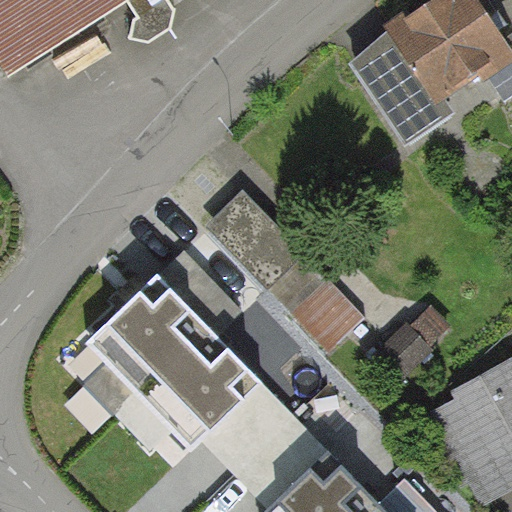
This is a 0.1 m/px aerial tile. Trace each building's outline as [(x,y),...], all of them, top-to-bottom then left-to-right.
[(0,0),(0,63),(9,78),(130,0),(0,0)] [(510,51),(472,0),(434,0),(351,61),(412,143),(456,111),(446,99),(510,51)] [(243,311),(187,253),(162,278),(159,275),(89,343),(193,450),(262,384),(216,337),(243,311)] [(431,350),(410,329),(381,356),(401,378),(431,350)] [(511,361),(458,390),(463,398),(429,416),(464,481),(511,455),(511,361)] [(318,443),(273,396),(216,451),(260,498),(318,443)] [(381,506),(328,452),(265,511),(435,511),(407,482),(381,506)]
